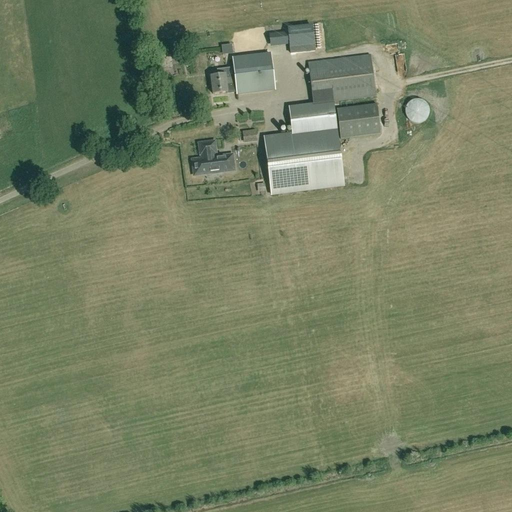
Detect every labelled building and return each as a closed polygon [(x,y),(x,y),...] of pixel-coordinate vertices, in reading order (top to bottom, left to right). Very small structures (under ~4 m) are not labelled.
[(315,52),(312,26),(287,28),(288,35),(272,36),(274,47),(289,46),(290,54),(315,52)] [(271,195),(343,186),(333,102),(375,97),(370,56),(308,64),(314,105),(289,108),(293,135),(264,139),(271,195)] [(273,88),(270,60),(233,64),(235,78),(225,79),(225,75),(210,77),(212,95),(227,93),(226,87),(235,86),(237,100),(247,99),(246,91),(273,88)] [(341,140),(380,135),(376,105),(337,110),(341,140)] [(215,158),(215,156),(213,154),(215,150),(215,143),(199,145),(201,156),(202,156),(202,160),(196,161),(193,165),(194,173),(198,176),(204,175),(206,173),(220,171),(222,173),(234,171),(233,159),(222,160),(218,158),(215,158)]
